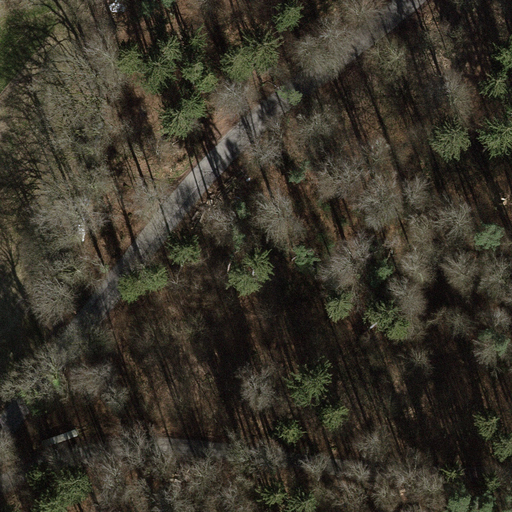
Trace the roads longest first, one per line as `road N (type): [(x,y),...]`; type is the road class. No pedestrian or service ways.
road 1 (unclassified): [(411,0),(200,174),(0,438)]
road 2 (track): [(0,480),(100,448),(186,449),(374,472),(511,473)]
